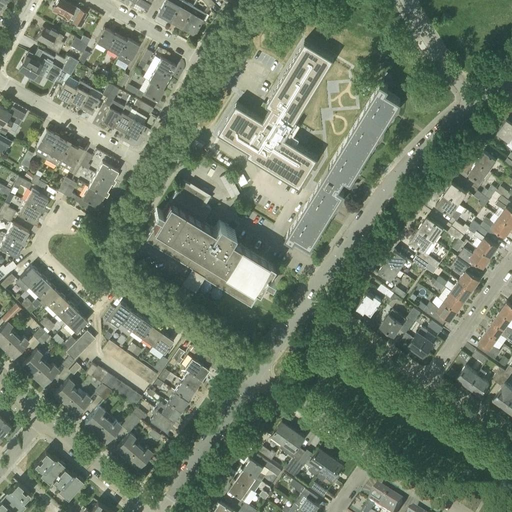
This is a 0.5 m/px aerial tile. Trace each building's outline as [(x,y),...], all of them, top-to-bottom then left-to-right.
[(67,16),(73,20),(72,21),(79,25),(87,11),(80,7),(80,8),(74,5),(74,4),(68,0),(55,0),(51,7),(61,13),(60,15),(66,19),(67,16)] [(165,0),(158,13),(170,19),(180,0),(165,0)] [(180,0),(170,19),(182,26),(194,5),(183,0),(180,0)] [(194,5),(182,26),(194,33),(203,17),(206,12),(194,5)] [(64,35),(57,31),(58,30),(51,26),(49,28),(43,25),(37,36),(49,44),(48,46),(58,52),(64,42),(61,40),(64,35)] [(107,47),(115,32),(104,26),(96,40),(107,47)] [(107,47),(119,53),(126,39),(115,32),(107,47)] [(81,39),(88,43),(90,38),(83,34),(81,39)] [(76,36),(71,45),(82,52),(84,49),(88,43),(81,39),(76,36)] [(125,69),(131,58),(139,44),(127,37),(126,39),(119,53),(117,58),(118,58),(115,64),(125,69)] [(237,100),(220,130),(251,149),(249,153),(301,185),(319,155),(286,135),(296,119),(335,56),(306,38),(267,101),(272,104),(264,117),(237,100)] [(28,50),(26,54),(18,68),(30,75),(29,77),(38,82),(42,75),(41,75),(46,66),(42,64),(42,63),(36,60),(43,49),(38,47),(34,53),(28,50)] [(152,51),(147,48),(141,60),(146,63),(152,51)] [(78,60),(78,61),(82,64),(89,52),(84,49),(82,52),(78,60)] [(71,74),(78,61),(78,60),(69,55),(62,69),(67,72),(70,74),(71,74)] [(161,56),(155,68),(169,76),(175,64),(161,56)] [(141,60),(138,65),(143,68),(146,63),(141,60)] [(99,73),(102,67),(97,64),(94,70),(99,73)] [(150,80),(163,87),(169,76),(155,68),(148,79),(150,80)] [(61,83),(67,72),(62,69),(55,80),(61,83)] [(122,86),(128,75),(123,72),(117,83),(122,86)] [(69,99),(76,87),(65,80),(57,94),(68,101),(69,99)] [(76,87),(69,99),(80,106),(88,91),(91,86),(80,80),(79,81),(77,85),(76,87)] [(150,80),(144,91),(144,92),(158,99),(164,88),(163,87),(150,80)] [(327,167),(312,191),(309,196),(286,234),(294,239),(296,235),(311,244),(333,208),(344,190),(341,187),(347,177),(351,179),(400,99),(385,90),(388,85),(380,81),(327,167)] [(107,97),(114,85),(109,82),(102,94),(107,97)] [(144,92),(144,91),(139,89),(128,82),(125,87),(136,94),(141,97),(144,92)] [(364,83),(359,91),(366,96),(371,87),(364,83)] [(104,103),(109,106),(101,120),(113,126),(114,124),(121,110),(124,106),(113,99),(119,88),(114,85),(107,97),(104,103)] [(88,91),(80,106),(92,112),(100,98),(103,93),(91,86),(88,91)] [(150,113),(153,108),(142,101),(139,106),(150,113)] [(125,131),(133,117),(128,114),(131,108),(125,104),(124,106),(121,110),(114,124),(125,131)] [(22,119),(25,113),(12,106),(9,111),(0,105),(0,122),(9,128),(13,121),(16,123),(19,117),(22,119)] [(144,123),(133,117),(125,131),(136,137),(144,123)] [(511,121),(506,118),(496,132),(509,141),(511,136),(511,121)] [(46,128),(36,144),(48,151),(58,135),(46,128)] [(0,150),(3,152),(10,140),(0,133),(0,150)] [(57,165),(58,163),(70,142),(58,135),(48,151),(44,158),(57,165)] [(191,146),(199,151),(203,144),(195,139),(191,146)] [(70,142),(61,159),(67,162),(64,167),(70,170),(73,166),(82,149),(81,149),(78,147),(77,146),(70,142)] [(29,161),(33,153),(28,150),(21,162),(29,167),(31,162),(29,161)] [(475,161),(488,170),(496,158),(483,150),(475,161)] [(87,151),(80,164),(88,168),(91,163),(89,162),(93,154),(87,151)] [(95,173),(111,182),(118,169),(102,160),(95,173)] [(480,182),(488,170),(475,161),(467,173),(480,182)] [(229,170),(220,175),(232,196),(240,191),(229,170)] [(88,185),(104,194),(111,182),(95,173),(88,185)] [(243,173),(236,177),(240,186),(247,182),(243,173)] [(31,182),(32,183),(43,189),(46,184),(38,179),(40,176),(35,174),(31,182)] [(29,188),(32,183),(31,182),(18,175),(14,184),(18,186),(20,183),(29,188)] [(63,193),(71,179),(66,175),(57,190),(63,193)] [(71,179),(63,193),(69,196),(71,192),(77,182),(71,179)] [(145,240),(226,289),(251,304),(265,281),(271,285),(274,280),(268,276),(274,265),(230,238),(235,230),(218,220),(213,228),(202,221),(211,207),(203,203),(207,195),(182,179),(163,211),(156,208),(153,213),(159,217),(145,240)] [(443,192),(459,203),(467,191),(451,181),(443,192)] [(0,191),(6,195),(10,189),(0,183),(0,191)] [(495,190),(496,191),(498,189),(491,184),(488,189),(485,187),(481,192),(489,198),(495,190)] [(88,185),(81,197),(78,202),(92,210),(95,205),(97,206),(104,194),(88,185)] [(511,188),(510,188),(508,191),(501,185),(498,189),(496,191),(501,194),(507,199),(511,194),(511,188)] [(25,200),(41,210),(48,197),(32,188),(25,200)] [(484,206),(489,198),(481,192),(477,189),(474,195),(481,200),(479,203),(484,206)] [(435,204),(451,215),(457,219),(461,213),(455,209),(459,203),(443,192),(435,204)] [(498,199),(495,203),(499,206),(503,209),(499,215),(511,224),(511,208),(506,205),(509,200),(507,199),(501,194),(498,199)] [(41,210),(25,200),(18,212),(34,222),(41,210)] [(0,208),(13,216),(16,210),(8,206),(9,203),(5,201),(0,208)] [(2,217),(10,221),(13,216),(0,208),(0,219),(2,217)] [(511,224),(499,215),(494,222),(486,216),(480,225),(482,227),(488,231),(491,227),(505,236),(511,226),(511,224)] [(418,228),(435,240),(443,228),(427,216),(418,228)] [(464,234),(468,228),(469,226),(465,223),(463,225),(455,220),(451,226),(464,234)] [(6,234),(22,243),(29,230),(13,221),(6,234)] [(488,231),(482,227),(480,225),(473,221),(469,226),(468,228),(474,233),(473,234),(477,237),(473,243),(477,246),(491,256),(498,245),(485,236),(488,231)] [(460,239),(464,234),(451,226),(448,231),(457,238),(458,237),(460,239)] [(418,228),(409,241),(424,251),(420,257),(425,260),(428,263),(435,267),(436,268),(440,262),(429,254),(426,252),(435,240),(418,228)] [(0,246),(15,255),(22,243),(6,234),(0,244),(0,246)] [(483,267),(491,256),(477,246),(472,252),(464,246),(457,256),(465,262),(469,257),(483,267)] [(411,262),(406,258),(407,257),(394,248),(386,259),(399,269),(403,263),(408,266),(411,262)] [(424,268),(428,263),(425,260),(420,257),(417,255),(413,260),(424,268)] [(458,279),(472,289),(480,278),(466,268),(469,264),(465,262),(457,256),(450,266),(462,274),(458,279)] [(401,279),(395,275),(399,269),(386,259),(378,271),(391,280),(392,279),(398,284),(401,279)] [(0,269),(5,274),(16,265),(12,260),(5,266),(3,264),(0,266),(0,269)] [(25,291),(41,274),(31,265),(20,276),(15,281),(25,291)] [(15,277),(11,273),(7,276),(0,283),(5,288),(15,277)] [(25,291),(29,286),(39,295),(50,283),(41,274),(25,291)] [(444,285),(451,289),(465,299),(472,289),(458,279),(454,284),(448,280),(448,281),(439,275),(436,279),(444,285)] [(441,289),(444,285),(436,279),(433,284),(441,289)] [(59,292),(50,283),(39,295),(48,304),(59,292)] [(390,297),(394,292),(399,296),(402,298),(406,293),(395,285),(391,290),(381,283),(377,288),(390,297)] [(443,300),(458,310),(465,299),(451,289),(443,300)] [(69,301),(59,292),(48,304),(57,313),(69,301)] [(367,292),(356,307),(363,312),(365,310),(371,314),(381,299),(375,295),(373,297),(367,292)] [(41,302),(36,297),(32,302),(36,307),(41,302)] [(26,308),(31,302),(27,298),(21,304),(26,308)] [(443,300),(439,306),(430,300),(427,305),(423,310),(443,323),(446,319),(449,321),(458,310),(443,300)] [(511,318),(511,316),(511,303),(507,300),(499,310),(511,318)] [(78,310),(69,301),(57,313),(67,322),(78,310)] [(102,316),(107,319),(118,327),(131,309),(120,301),(116,307),(110,303),(102,316)] [(30,312),(36,307),(31,302),(26,308),(30,312)] [(9,310),(14,315),(21,308),(16,303),(9,310)] [(413,306),(406,316),(413,321),(420,311),(413,306)] [(406,317),(392,308),(390,311),(389,313),(380,324),(394,334),(402,322),(406,317)] [(131,309),(118,327),(128,335),(132,329),(142,316),(131,309)] [(78,310),(67,322),(63,326),(71,334),(75,330),(76,331),(88,320),(78,310)] [(492,320),(511,334),(511,328),(506,324),(511,318),(499,310),(492,320)] [(44,326),(50,321),(46,316),(40,322),(44,326)] [(152,324),(142,316),(132,329),(143,337),(152,324)] [(0,326),(0,342),(3,345),(15,333),(11,328),(14,325),(8,319),(0,326)] [(439,333),(443,327),(432,319),(428,325),(439,333)] [(511,334),(492,320),(485,330),(497,338),(500,333),(507,337),(511,340),(511,334)] [(49,330),(54,325),(50,321),(44,326),(49,330)] [(143,337),(153,345),(163,331),(152,324),(143,337)] [(37,339),(45,331),(40,326),(33,335),(37,339)] [(402,338),(409,342),(407,344),(423,355),(433,341),(424,335),(427,330),(421,326),(417,331),(417,330),(413,336),(406,332),(402,338)] [(70,355),(91,333),(87,329),(76,340),(66,351),(70,354),(70,355)] [(480,343),(478,346),(494,358),(500,350),(492,344),(497,338),(485,330),(478,341),(480,343)] [(42,343),(49,335),(45,331),(37,339),(42,343)] [(163,331),(153,345),(164,352),(174,339),(163,331)] [(60,342),(64,339),(57,332),(53,336),(60,342)] [(20,337),(15,333),(3,345),(13,356),(29,339),(23,333),(20,337)] [(96,337),(91,333),(70,355),(74,359),(96,337)] [(122,344),(126,338),(121,334),(117,340),(122,344)] [(66,351),(76,340),(71,336),(65,342),(63,340),(59,344),(66,351)] [(109,339),(107,341),(102,349),(108,353),(115,343),(109,339)] [(132,352),(137,345),(132,342),(127,348),(132,352)] [(120,346),(115,343),(108,353),(113,356),(120,346)] [(132,352),(137,355),(142,349),(137,345),(132,352)] [(124,349),(120,346),(113,356),(117,359),(124,349)] [(21,363),(32,374),(45,361),(40,356),(43,353),(37,347),(21,363)] [(185,351),(179,347),(172,358),(177,361),(180,363),(183,359),(181,357),(185,351)] [(129,353),(124,349),(117,359),(122,363),(129,353)] [(488,358),(476,349),(472,354),(484,363),(488,358)] [(133,356),(129,353),(122,363),(126,366),(133,356)] [(214,358),(205,353),(200,361),(208,367),(214,358)] [(66,367),(74,359),(70,355),(70,354),(62,363),(66,367)] [(159,371),(167,359),(162,355),(154,367),(159,371)] [(138,359),(133,356),(126,366),(131,370),(138,359)] [(188,369),(202,378),(209,368),(196,358),(192,356),(184,366),(188,369)] [(504,365),(508,360),(509,359),(504,356),(499,362),(504,365)] [(143,363),(138,359),(131,370),(136,373),(143,363)] [(49,365),(45,361),(32,374),(43,384),(59,367),(53,361),(49,365)] [(69,369),(69,370),(73,374),(81,366),(76,361),(69,369)] [(92,362),(86,371),(90,374),(96,365),(92,362)] [(148,366),(143,363),(136,373),(141,376),(148,366)] [(96,365),(90,374),(96,378),(103,368),(97,364),(97,365),(96,365)] [(468,385),(477,373),(465,364),(456,377),(468,385)] [(492,398),(504,407),(511,396),(511,385),(505,381),(511,371),(511,366),(511,365),(509,364),(505,370),(496,382),(502,386),(492,398)] [(152,369),(148,366),(141,376),(145,380),(152,369)] [(452,366),(449,371),(457,376),(460,371),(452,366)] [(500,366),(491,378),(496,382),(505,370),(500,366)] [(108,371),(103,368),(96,378),(101,381),(108,371)] [(164,380),(170,371),(165,368),(158,376),(164,380)] [(481,368),(477,373),(468,385),(480,394),(489,381),(483,377),(486,371),(481,368)] [(157,373),(152,369),(145,380),(150,383),(157,373)] [(195,389),(202,378),(188,369),(181,379),(195,389)] [(101,381),(102,382),(105,385),(112,374),(108,371),(101,381)] [(105,385),(107,386),(110,388),(117,378),(112,374),(105,385)] [(65,403),(76,390),(72,386),(75,382),(68,376),(64,380),(53,394),(65,403)] [(113,390),(115,391),(122,381),(117,378),(110,388),(113,390)] [(174,389),(175,390),(188,399),(195,389),(181,379),(174,389)] [(127,384),(122,381),(115,391),(120,395),(127,384)] [(105,385),(102,382),(95,391),(99,395),(107,386),(105,385)] [(132,388),(127,384),(120,395),(124,398),(132,388)] [(113,390),(110,388),(107,386),(99,395),(104,399),(113,390)] [(137,391),(132,388),(124,398),(129,402),(137,391)] [(76,390),(65,403),(76,413),(91,396),(85,391),(82,394),(76,390)] [(188,399),(175,390),(168,401),(181,410),(188,399)] [(129,402),(135,405),(142,395),(137,391),(129,402)] [(158,400),(154,406),(174,420),(181,410),(168,401),(165,405),(158,400)] [(96,431),(110,414),(105,410),(105,409),(99,403),(84,421),(96,431)] [(140,410),(135,405),(131,410),(136,414),(141,418),(143,419),(146,415),(140,410)] [(174,420),(154,406),(151,411),(154,413),(150,419),(167,430),(174,420)] [(131,410),(121,422),(120,423),(121,424),(125,428),(136,414),(131,410)] [(107,441),(121,424),(120,423),(121,422),(115,417),(114,418),(110,414),(96,431),(107,441)] [(125,428),(129,431),(130,431),(141,418),(136,414),(125,428)] [(0,435),(1,436),(10,425),(0,415),(0,435)] [(283,442),(293,428),(282,419),(271,434),(283,442)] [(151,428),(148,433),(157,440),(161,434),(151,428)] [(286,451),(291,455),(305,436),(293,428),(283,442),(289,447),(286,451)] [(136,436),(130,431),(129,431),(115,447),(126,457),(138,444),(133,440),(136,436)] [(143,448),(138,444),(126,457),(138,467),(152,451),(146,445),(143,448)] [(263,444),(259,450),(271,458),(277,451),(272,448),(271,449),(263,444)] [(50,483),(53,479),(65,466),(65,465),(64,464),(63,465),(59,461),(60,460),(53,454),(52,455),(46,450),(50,446),(49,445),(34,462),(43,470),(40,474),(50,483)] [(320,471),(331,455),(319,446),(313,454),(310,453),(304,462),(312,468),(315,464),(321,468),(319,470),(320,471)] [(251,456),(243,467),(262,480),(265,475),(259,471),(264,465),(278,475),(282,470),(258,452),(254,458),(251,456)] [(331,455),(320,471),(326,475),(325,476),(333,482),(339,473),(337,471),(343,463),(331,455)] [(299,460),(293,457),(288,464),(286,463),(283,467),(290,472),(299,460)] [(295,476),(304,464),(299,460),(290,472),(295,476)] [(65,466),(53,479),(61,486),(58,490),(68,498),(83,481),(82,479),(81,480),(77,477),(78,476),(71,470),(70,471),(65,466)] [(262,480),(243,467),(236,477),(249,486),(256,476),(262,480)] [(0,497),(0,498),(0,499),(13,511),(14,511),(18,511),(26,504),(22,501),(30,492),(13,477),(17,481),(11,487),(10,486),(4,492),(5,493),(2,497),(1,497),(0,497)] [(229,488),(241,497),(245,499),(252,489),(249,486),(236,477),(229,488)] [(294,502),(299,506),(308,511),(313,511),(319,504),(315,501),(318,496),(306,487),(293,478),(290,483),(301,491),(294,502)] [(309,486),(324,496),(328,490),(313,480),(309,486)] [(368,511),(370,511),(374,506),(380,510),(390,495),(378,488),(369,503),(364,509),(368,511)] [(265,498),(269,494),(262,489),(259,494),(265,498)] [(395,511),(402,502),(390,495),(380,510),(383,511),(395,511)] [(12,511),(13,511),(0,499),(0,511),(12,511)] [(83,511),(110,511),(111,511),(112,511),(114,511),(97,500),(90,510),(86,507),(83,511)] [(213,511),(214,511),(237,511),(233,509),(220,500),(213,511)] [(256,511),(258,510),(245,501),(242,506),(249,511),(256,511)]
